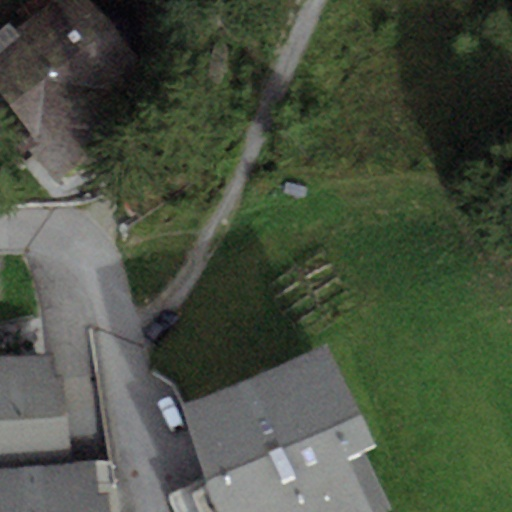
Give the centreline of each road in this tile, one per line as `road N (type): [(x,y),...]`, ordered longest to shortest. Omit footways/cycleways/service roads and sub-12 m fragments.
road 1 (track): [(117,328),(166,309),(219,224),(317,0)]
road 2 (residential): [(0,229),(41,229),(78,242),(106,273),(151,511)]
